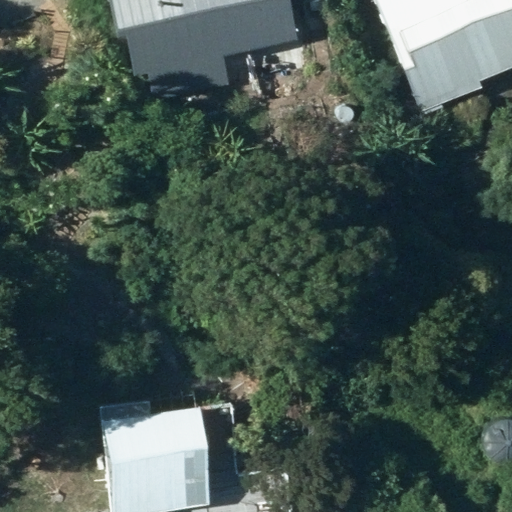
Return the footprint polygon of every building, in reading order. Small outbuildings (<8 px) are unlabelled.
[(98,0),(106,41),(116,39),(124,77),(291,44),(282,0),(98,0)] [(511,0),(358,0),(407,113),(511,66),(511,0)] [(236,96),(237,117),(262,116),(261,95),(236,96)] [(332,110),(333,126),(350,125),(349,110),(332,110)] [(466,145),(437,161),(450,186),(480,171),(466,145)] [(224,406),(88,424),(98,511),(185,511),(204,510),(199,465),(231,461),(224,406)]
